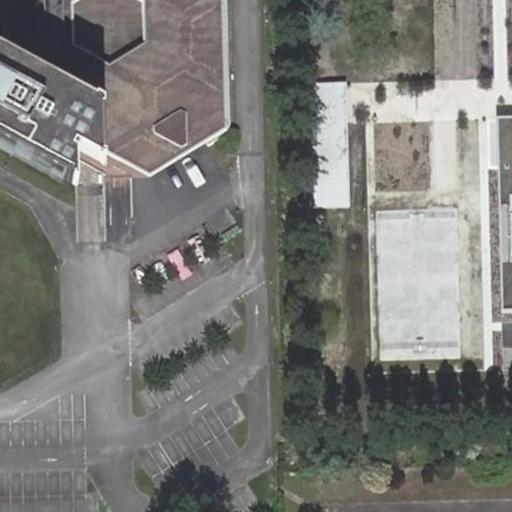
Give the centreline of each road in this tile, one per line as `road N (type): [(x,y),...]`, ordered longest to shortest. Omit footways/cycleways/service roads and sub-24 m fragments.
road 1 (unknown): [(115,511),(96,277),(106,261),(254,171)]
road 2 (unknown): [(260,361),(251,467),(218,496),(178,511)]
